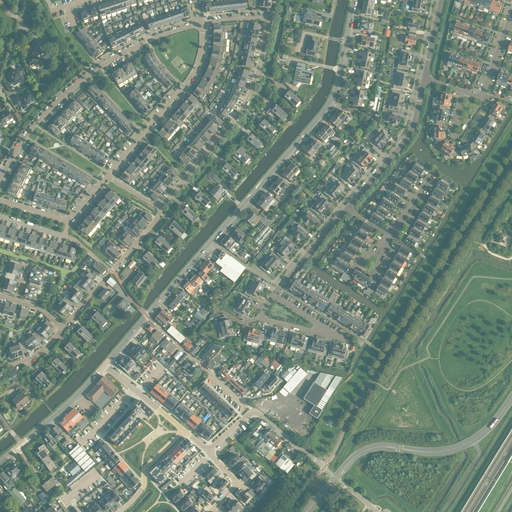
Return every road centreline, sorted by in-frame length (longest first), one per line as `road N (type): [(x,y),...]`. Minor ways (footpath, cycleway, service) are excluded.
road 1 (residential): [(146,315),(327,108),(354,0)]
road 2 (residential): [(159,208),(240,111),(257,74),(269,18),(201,24)]
road 3 (residential): [(0,182),(25,137),(87,74),(149,40),(201,24)]
road 4 (residential): [(107,176),(184,87),(199,60),(201,24)]
road 5 (residential): [(377,511),(253,410)]
road 6 (residential): [(424,78),(406,139),(346,208)]
road 7 (residential): [(159,208),(62,328)]
road 8 (residential): [(253,410),(146,315)]
